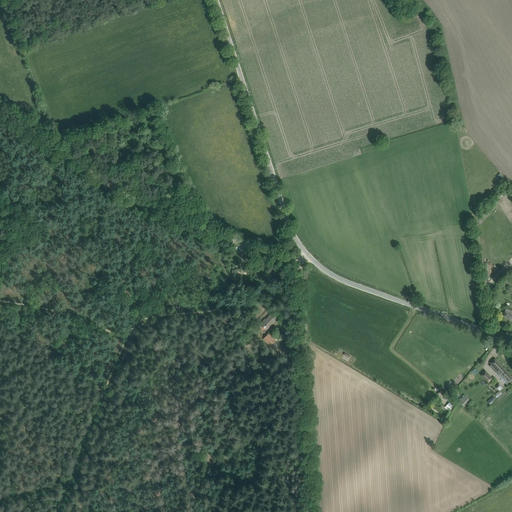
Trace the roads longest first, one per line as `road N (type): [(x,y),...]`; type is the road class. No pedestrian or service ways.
road 1 (unclassified): [(493,333),(350,283),(307,255),(289,225),(216,0)]
road 2 (track): [(319,511),(301,271)]
